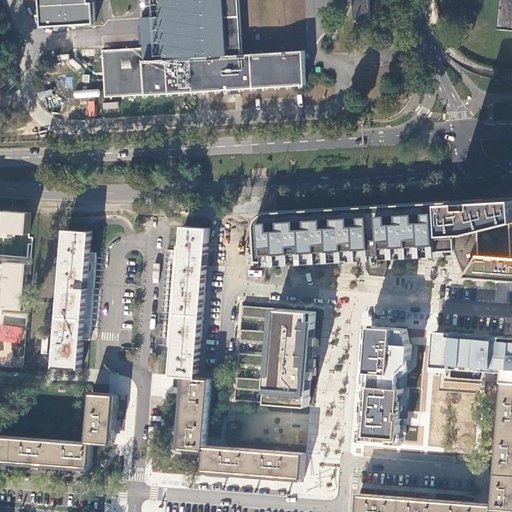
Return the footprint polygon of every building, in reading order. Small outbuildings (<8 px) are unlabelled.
[(41,0),(43,25),(97,22),(95,0),(41,0)] [(174,26),(175,37),(176,50),(176,60),(146,61),(145,52),(145,48),(104,50),(106,97),(307,86),(305,52),(243,55),(239,0),(172,0),(174,19),(169,19),(169,27),(174,26)] [(350,0),(350,19),(369,19),(369,0),(350,0)] [(511,0),(502,0),(500,30),(511,31),(511,0)] [(0,85),(0,86),(8,93),(18,83),(9,75),(0,85)] [(485,235),(511,227),(511,200),(454,204),(456,238),(485,235)] [(438,239),(456,238),(454,204),(269,213),(262,216),(259,220),(257,226),(259,261),(265,261),(266,267),(439,258),(438,239)] [(0,312),(21,314),(25,265),(32,265),(33,238),(29,238),(31,219),(0,216),(0,312)] [(199,377),(209,260),(210,240),(211,237),(211,228),(185,227),(183,250),(177,250),(170,337),(176,338),(174,375),(185,376),(188,377),(199,377)] [(511,255),(511,227),(485,235),(456,238),(459,274),(471,252),(511,255)] [(57,366),(82,368),(85,331),(92,331),(98,257),(91,257),(93,232),(67,230),(57,366)] [(511,255),(471,252),(459,274),(511,278),(511,255)] [(316,311),(275,308),(243,306),(242,316),(274,318),(273,332),(241,330),(241,340),(272,343),(271,356),(239,354),(238,364),(270,366),(269,380),(237,378),(236,389),(268,391),(267,403),(309,406),(316,311)] [(365,440),(401,443),(402,426),(403,420),(403,419),(400,419),(401,411),(403,411),(404,405),(404,393),(405,389),(402,388),(403,374),(412,365),(412,360),(413,345),(410,341),(407,340),(408,329),(374,326),(374,330),(372,355),(371,359),(370,371),(369,391),(368,402),(367,412),(365,440)] [(511,337),(437,331),(435,367),(434,371),(449,372),(450,368),(505,372),(505,382),(511,382),(511,337)] [(402,388),(405,389),(407,377),(413,369),(414,360),(412,360),(412,365),(403,374),(402,388)] [(208,446),(213,379),(199,377),(188,377),(183,449),(207,450),(208,446)] [(494,504),(494,510),(511,510),(511,382),(505,382),(494,504)] [(89,443),(94,443),(114,445),(117,395),(93,393),(89,443)] [(0,460),(92,468),(94,443),(89,443),(0,435),(0,460)] [(305,478),(307,453),(208,446),(207,450),(206,471),(305,478)] [(359,511),(493,511),(494,510),(494,504),(361,494),(359,511)]
